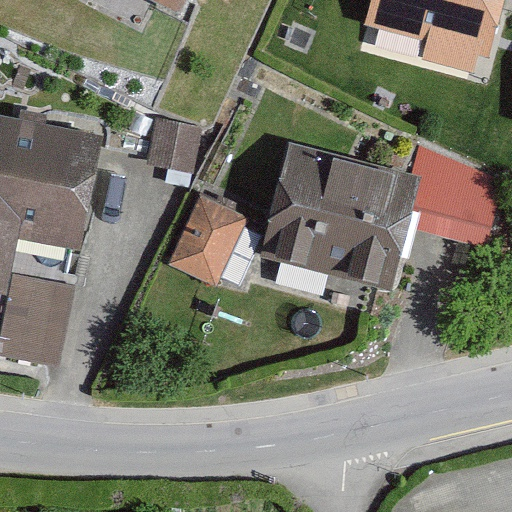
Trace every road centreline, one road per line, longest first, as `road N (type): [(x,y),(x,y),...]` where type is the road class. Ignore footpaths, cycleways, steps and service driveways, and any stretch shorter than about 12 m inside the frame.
road 1 (unclassified): [(341,434),(182,452),(0,439)]
road 2 (unclassified): [(511,392),(341,434)]
